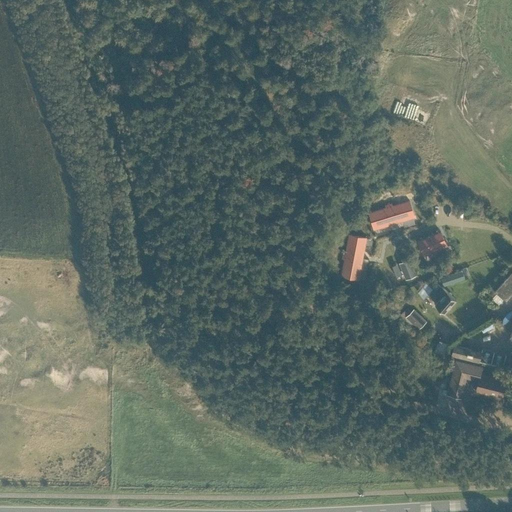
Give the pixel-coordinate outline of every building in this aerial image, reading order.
[(389,203),(388,203),(393,220),(396,219),(396,221),(414,216),(409,200),(393,205),(392,205),(391,202),(389,203)] [(386,207),(369,212),(374,228),(391,223),(391,220),(393,220),(388,203),(385,204),(386,207)] [(441,231),(418,241),(424,254),(446,244),(441,231)] [(343,251),(343,254),(359,257),(360,255),(362,255),(366,237),(349,234),(346,252),(345,251),(343,251)] [(345,258),(342,275),(358,278),(361,260),(359,260),(359,257),(343,254),(342,257),(345,258)] [(410,258),(400,262),(405,273),(414,269),(410,258)] [(511,270),(495,291),(505,300),(511,291),(511,270)] [(456,299),(441,286),(437,282),(432,288),(442,296),(435,304),(444,312),(456,299)] [(414,308),(411,311),(407,307),(399,316),(410,326),(412,324),(418,329),(427,320),(414,308)] [(478,361),(481,351),(454,345),(452,354),(478,361)] [(506,379),(481,373),(482,366),(456,359),(447,393),(459,396),(465,375),(479,378),(476,391),(501,398),(506,379)]
